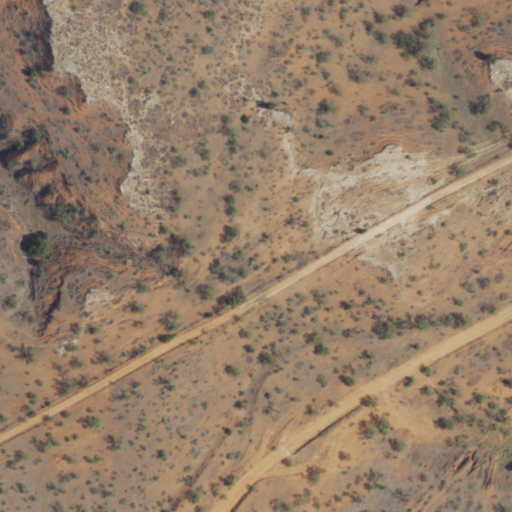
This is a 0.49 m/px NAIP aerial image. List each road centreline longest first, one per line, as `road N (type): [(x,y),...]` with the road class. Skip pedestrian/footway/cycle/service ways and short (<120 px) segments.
road 1 (residential): [(0,443),(99,380),(511,160)]
road 2 (residential): [(218,511),(263,460),(363,387),(410,366)]
